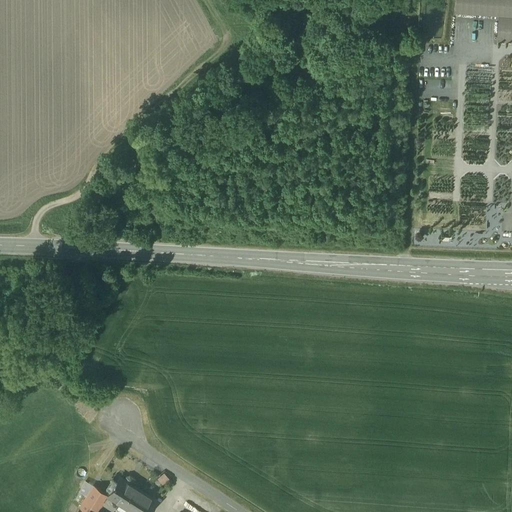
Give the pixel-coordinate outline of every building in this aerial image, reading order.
[(511,0),(456,0),(456,13),(511,17),(511,0)] [(511,17),(499,17),(497,41),(511,42),(511,17)] [(158,480),(164,485),(170,478),(164,473),(158,480)] [(119,477),(107,495),(133,511),(147,511),(155,499),(119,477)] [(93,486),(80,507),(86,510),(90,504),(96,508),(105,493),(93,486)]
